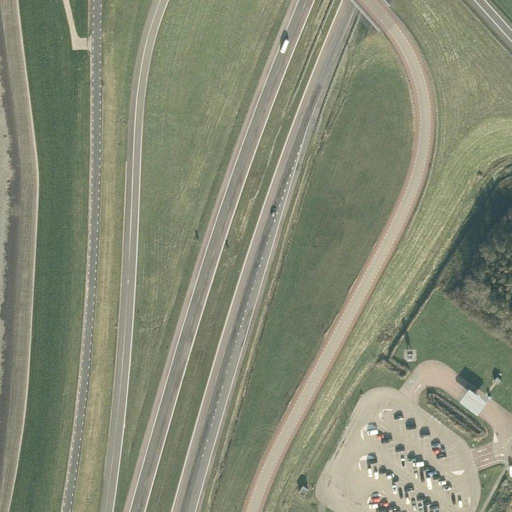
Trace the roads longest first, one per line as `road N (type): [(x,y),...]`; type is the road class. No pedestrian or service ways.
road 1 (tertiary): [(252,511),(396,224),(421,156),(417,70),(368,0)]
road 2 (motorway): [(179,511),(267,217),(350,0)]
road 3 (motorway): [(306,0),(226,209),(136,511)]
road 4 (motorway): [(164,0),(141,89),(126,363),(108,511)]
road 5 (unclassified): [(66,511),(92,266),(98,0)]
